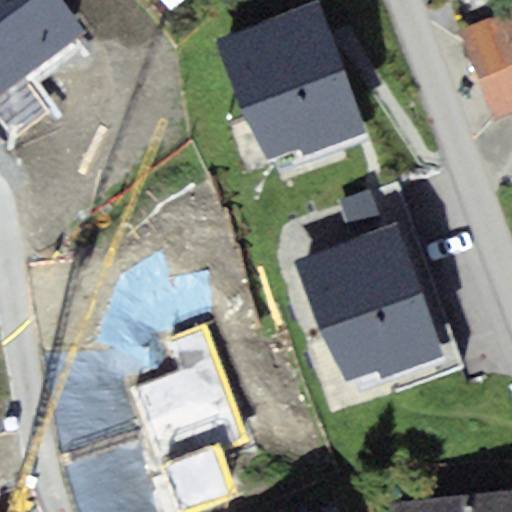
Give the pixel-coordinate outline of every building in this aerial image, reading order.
[(0,0),(0,98),(85,34),(58,0),(0,0)] [(365,131),(318,0),(316,0),(214,39),(266,159),(300,147),(303,154),(365,131)] [(511,9),(457,32),(492,122),(511,113),(511,9)] [(353,236),(382,226),(368,189),(339,200),(353,236)] [(444,355),(395,221),(382,226),(353,236),(332,244),(292,260),(345,381),(378,370),(381,378),(444,355)] [(204,328),(171,340),(183,372),(132,390),(175,511),(199,511),(241,497),(224,450),(245,443),(204,328)] [(511,511),(511,489),(389,503),(390,511),(511,511)]
